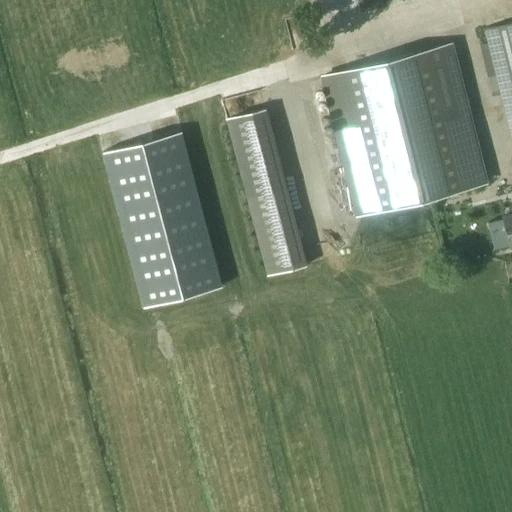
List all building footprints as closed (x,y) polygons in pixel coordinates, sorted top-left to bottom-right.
[(511,139),(511,21),(485,28),(489,43),(480,45),(492,96),(501,94),(511,139)] [(324,75),(359,214),(483,183),(448,44),(324,75)] [(199,209),(179,132),(102,152),(122,229),(143,307),(220,286),(199,209)] [(306,266),(286,188),(245,199),(266,277),(306,266)] [(511,215),(502,218),(510,249),(511,248),(511,215)]
